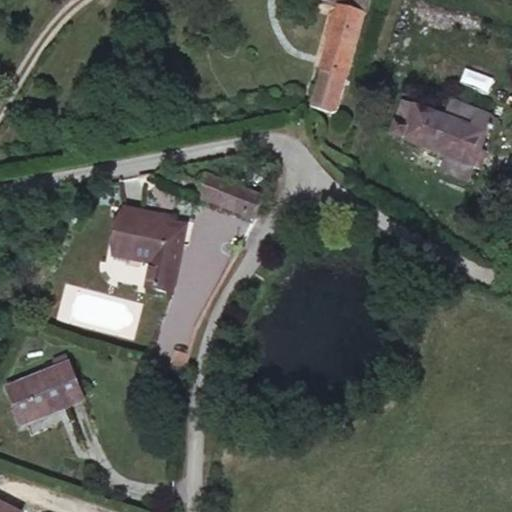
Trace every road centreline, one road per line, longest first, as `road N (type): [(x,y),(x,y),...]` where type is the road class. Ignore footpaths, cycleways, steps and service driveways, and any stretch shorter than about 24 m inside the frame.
road 1 (unclassified): [(188,511),(190,405),(236,259),(304,186),(299,156)]
road 2 (unclassified): [(299,156),(294,124),(0,185)]
road 3 (unclassified): [(299,156),(490,285),(511,287)]
road 4 (unclassified): [(0,111),(50,30),(95,0)]
